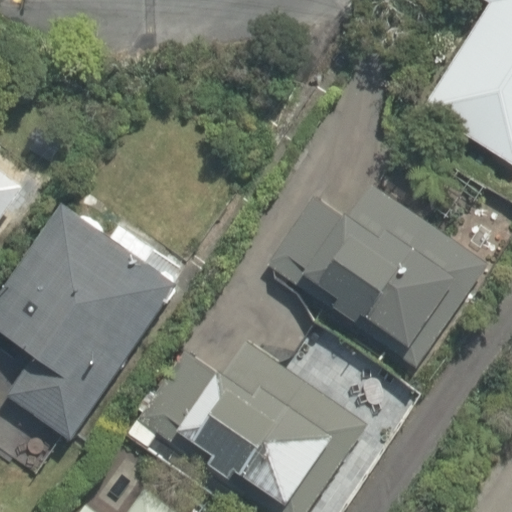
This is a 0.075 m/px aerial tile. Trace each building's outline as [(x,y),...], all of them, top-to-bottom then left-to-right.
[(511,173),(511,0),(487,0),(488,0),(502,9),(432,125),(511,173)] [(0,260),(41,203),(0,173),(0,260)] [(502,276),(375,190),(351,227),(311,201),(269,264),(435,376),(502,276)] [(0,342),(37,366),(10,408),(74,448),(179,282),(57,205),(0,296),(0,342)] [(222,384),(187,360),(139,428),(259,511),(344,511),(417,408),(318,339),(297,369),(253,339),(222,384)] [(189,511),(160,490),(143,511),(111,511),(99,502),(91,511),(189,511)]
